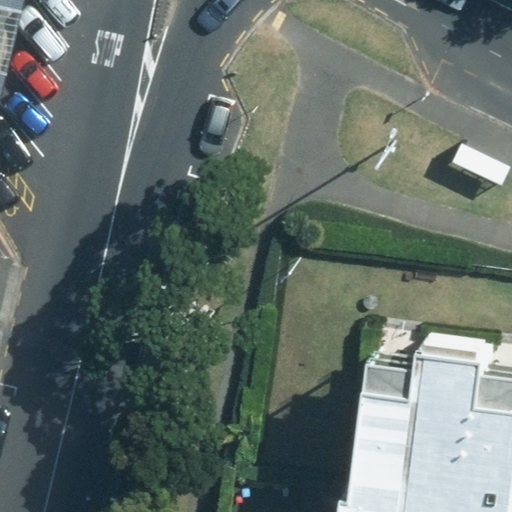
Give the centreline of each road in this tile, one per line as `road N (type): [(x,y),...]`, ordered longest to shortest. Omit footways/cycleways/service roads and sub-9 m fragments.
road 1 (tertiary): [(219,0),(192,108),(102,261)]
road 2 (tertiary): [(102,261),(105,98),(128,0)]
road 3 (tertiary): [(102,261),(46,511)]
